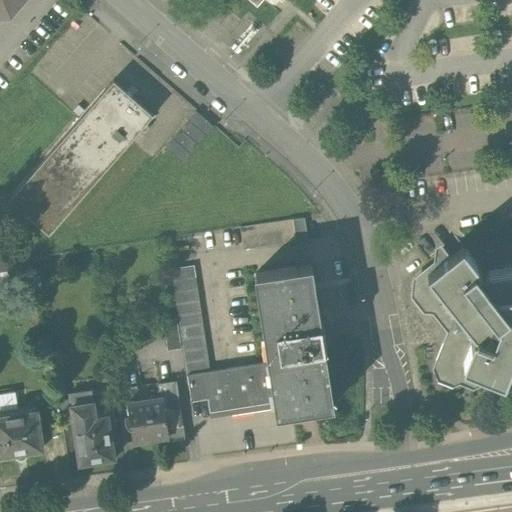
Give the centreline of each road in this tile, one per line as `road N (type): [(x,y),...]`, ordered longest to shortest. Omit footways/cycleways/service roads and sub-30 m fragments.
road 1 (residential): [(401,396),(382,339),(375,276),(335,193),(121,0)]
road 2 (secondary): [(199,500),(396,470)]
